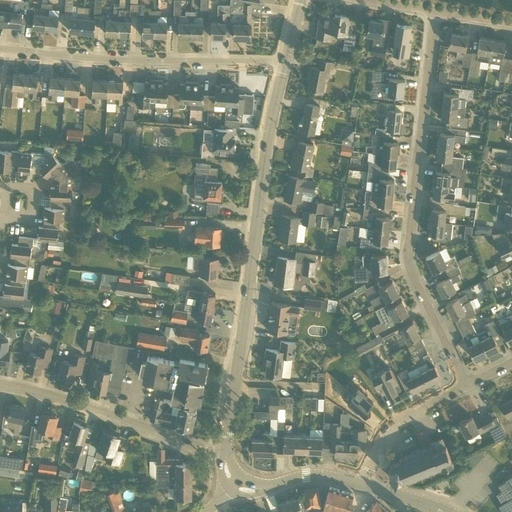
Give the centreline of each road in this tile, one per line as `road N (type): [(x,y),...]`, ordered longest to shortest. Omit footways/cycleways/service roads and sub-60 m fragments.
road 1 (secondary): [(225,454),(282,65)]
road 2 (residential): [(465,384),(407,265),(434,11)]
road 3 (residential): [(282,65),(0,50)]
road 4 (residential): [(361,486),(398,423),(465,384)]
road 5 (residential): [(130,427),(0,386)]
